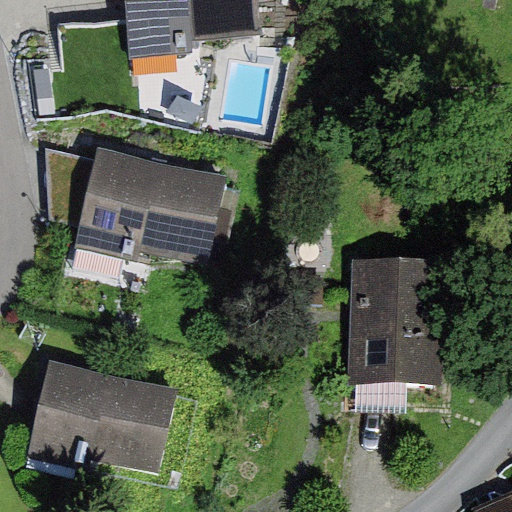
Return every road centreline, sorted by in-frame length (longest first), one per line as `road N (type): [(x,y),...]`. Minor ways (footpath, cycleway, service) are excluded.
road 1 (residential): [(0,160),(10,215),(0,278)]
road 2 (residential): [(511,424),(429,511)]
